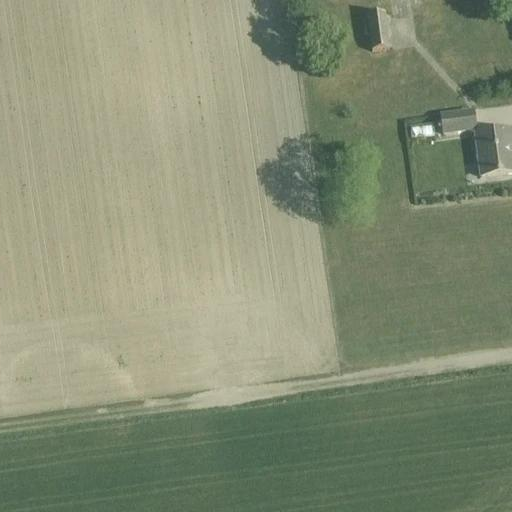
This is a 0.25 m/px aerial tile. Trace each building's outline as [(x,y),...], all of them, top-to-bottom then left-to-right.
[(383,14),(367,16),(372,53),(388,50),(383,14)] [(312,43),(336,39),(333,19),(309,22),(312,43)] [(444,136),(478,131),(475,114),(441,118),(444,136)] [(411,141),(435,137),(433,125),(410,128),(411,141)] [(481,178),(511,174),(511,150),(510,132),(476,136),(481,178)] [(343,155),(358,153),(356,135),(340,137),(343,155)]
